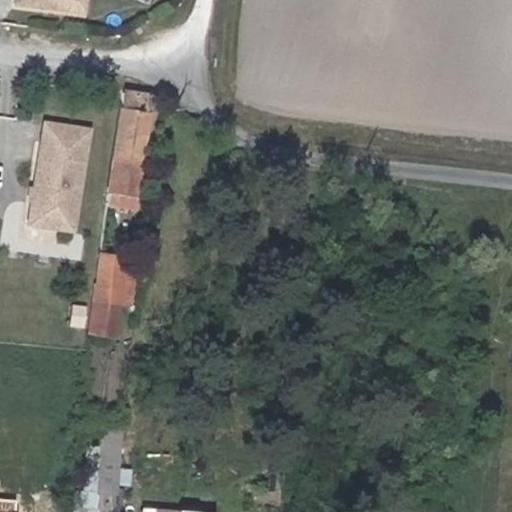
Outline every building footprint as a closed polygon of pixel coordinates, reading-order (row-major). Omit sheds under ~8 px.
[(10,0),(10,3),(80,12),(81,0),(10,0)] [(120,92),(105,192),(107,192),(105,207),(115,208),(117,197),(135,199),(147,115),(145,115),(147,96),(120,92)] [(69,231),(84,131),(41,124),(26,224),(69,231)] [(89,301),(87,331),(116,335),(120,304),(129,305),(134,261),(99,257),(95,285),(91,285),(89,301)] [(96,489),(113,490),(118,430),(101,428),(96,489)]
